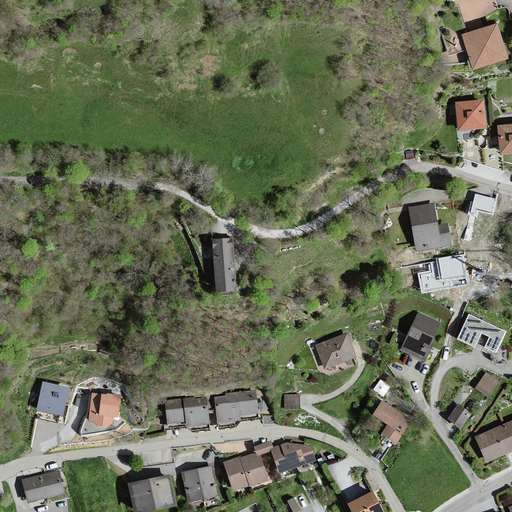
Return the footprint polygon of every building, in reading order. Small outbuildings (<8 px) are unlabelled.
[(497,24),(461,36),(473,71),(509,61),(497,24)] [(483,101),(453,103),(458,132),(485,128),(483,101)] [(511,124),(496,126),(500,155),(511,153),(511,124)] [(434,204),(407,209),(415,253),(451,247),(447,226),(438,227),(434,204)] [(232,242),(210,244),(215,295),(237,293),(232,242)] [(418,273),(422,292),(468,284),(463,256),(451,258),(428,262),(430,271),(418,273)] [(417,314),(399,351),(423,364),(441,325),(417,314)] [(468,315),(456,341),(473,349),(480,334),(488,338),(484,349),(496,355),(505,332),(468,315)] [(347,332),(315,344),(324,369),(356,357),(347,332)] [(486,373),(474,389),(487,399),(499,383),(486,373)] [(68,390),(40,384),(34,413),(62,419),(68,390)] [(299,394),(284,395),(285,409),(300,409),(299,394)] [(253,395),(213,400),(216,425),(257,419),(253,395)] [(119,398),(89,396),(87,425),(117,428),(119,398)] [(203,399),(166,404),(169,430),(206,426),(203,399)] [(457,404),(446,420),(460,432),(471,415),(457,404)] [(381,405),(372,417),(385,427),(381,437),(395,446),(410,422),(381,405)] [(511,421),(473,438),(484,464),(511,451),(511,421)] [(285,445),(224,465),(234,494),(268,483),(259,457),(270,454),(278,476),(316,463),(311,449),(285,445)] [(218,498),(211,470),(181,476),(187,504),(218,498)] [(58,471),(24,480),(30,501),(63,492),(58,471)] [(169,477),(129,487),(135,511),(157,511),(177,507),(169,477)] [(380,511),(370,493),(347,506),(350,511),(380,511)]
